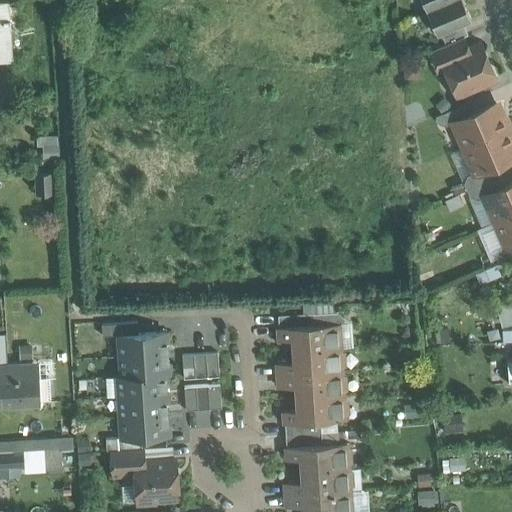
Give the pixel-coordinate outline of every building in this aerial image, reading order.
[(422,0),(427,11),(452,0),(422,0)] [(461,0),(452,0),(427,11),(437,35),(441,33),(463,24),(471,21),(461,0)] [(0,2),(0,59),(11,59),(7,2),(0,2)] [(324,8),(261,8),(260,35),(312,36),(312,26),(323,26),(324,8)] [(463,24),(441,33),(446,44),(463,37),(468,35),(463,24)] [(230,50),(231,29),(203,29),(202,50),(230,50)] [(446,44),(430,51),(436,65),(443,62),(443,61),(469,50),(463,37),(446,44)] [(469,50),(443,61),(443,62),(457,94),(495,78),(481,45),(469,50)] [(469,102),(436,116),(438,123),(446,126),(455,122),(454,121),(473,113),(469,102)] [(473,113),(454,121),(455,122),(465,147),(507,129),(496,104),(473,113)] [(511,140),(507,129),(465,147),(475,172),(476,173),(496,165),(511,157),(511,140)] [(38,148),(59,149),(59,135),(38,135),(38,148)] [(496,165),(476,173),(475,172),(467,175),(464,183),(467,190),(500,176),(496,165)] [(54,193),(53,171),(35,172),(37,194),(54,193)] [(500,176),(467,190),(470,197),(478,199),(486,196),(485,195),(505,187),(500,176)] [(511,183),(505,187),(485,195),(486,196),(496,221),(511,214),(511,183)] [(511,214),(496,221),(507,246),(511,244),(511,214)] [(507,246),(499,249),(495,256),(498,264),(511,257),(511,244),(507,246)] [(495,265),(485,269),(490,280),(499,276),(495,265)] [(314,325),(314,313),(278,315),(279,327),(314,325)] [(314,325),(279,327),(279,339),(292,339),(296,342),(296,350),(340,348),(339,323),(314,325)] [(511,329),(502,330),(503,342),(511,341),(511,329)] [(119,332),(120,352),(149,350),(148,330),(119,332)] [(340,348),(296,350),(297,359),(293,363),(297,367),(306,366),(306,374),(342,371),(340,348)] [(120,352),(121,373),(147,371),(151,371),(149,350),(120,352)] [(208,377),(221,377),(220,352),(207,353),(208,377)] [(184,378),(196,378),(195,353),(183,354),(184,378)] [(196,378),(208,377),(207,353),(195,353),(196,378)] [(32,362),(0,363),(0,379),(33,378),(32,362)] [(293,363),(277,364),(278,375),(298,374),(306,374),(306,366),(297,367),(293,363)] [(148,393),(147,371),(121,373),(117,373),(119,395),(148,393)] [(306,374),(298,374),(298,380),(295,386),(299,389),(300,398),(343,395),(342,371),(306,374)] [(298,374),(278,375),(279,387),(295,386),(298,380),(298,374)] [(33,378),(0,379),(0,403),(5,403),(5,407),(14,406),(14,403),(34,402),(33,378)] [(209,384),(196,385),(198,409),(210,408),(209,384)] [(221,384),(209,384),(210,408),(223,408),(221,384)] [(196,385),(184,386),(185,410),(198,409),(196,385)] [(150,414),(148,393),(119,395),(120,416),(150,414)] [(343,395),(300,398),(300,406),(297,410),(284,411),(285,423),(321,421),(345,419),(343,395)] [(151,435),(150,414),(120,416),(122,438),(151,435)] [(321,421),(285,423),(286,435),(322,432),(321,421)] [(322,432),(286,435),(287,447),(322,445),(322,432)] [(322,445),(287,447),(287,459),(300,459),(304,462),(304,470),(348,467),(347,443),(322,445)] [(144,448),(111,450),(113,476),(136,474),(135,463),(144,462),(144,448)] [(13,452),(0,453),(0,467),(14,466),(13,452)] [(144,462),(135,463),(136,474),(138,500),(178,498),(175,460),(144,462)] [(348,467),(304,470),(305,479),(302,483),(306,488),(306,494),(350,491),(348,467)] [(302,483),(285,484),(286,495),(306,494),(306,488),(302,483)] [(351,511),(350,491),(306,494),(307,500),(303,506),(307,509),(307,511),(351,511)] [(306,494),(286,495),(287,507),(303,506),(307,500),(306,494)]
